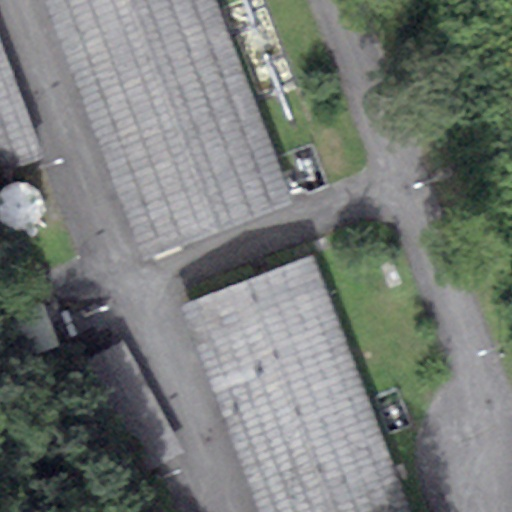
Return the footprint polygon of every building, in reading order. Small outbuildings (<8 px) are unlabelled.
[(37,0),(141,265),(297,205),(217,0),(37,0)] [(0,179),(46,161),(0,45),(0,179)] [(414,511),(314,254),(178,307),(258,511),(414,511)] [(62,346),(45,304),(14,317),(32,359),(62,346)] [(183,453),(123,340),(87,359),(147,472),(183,453)]
